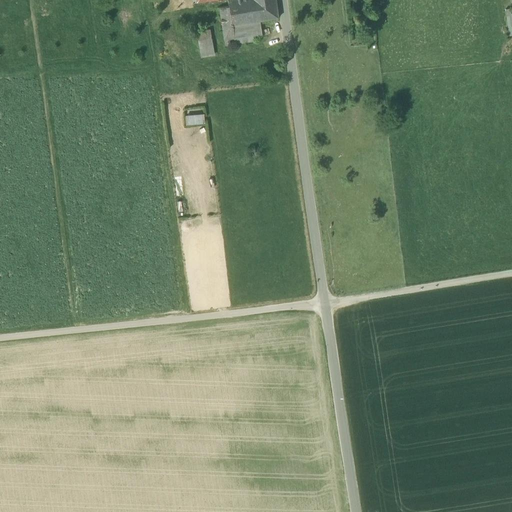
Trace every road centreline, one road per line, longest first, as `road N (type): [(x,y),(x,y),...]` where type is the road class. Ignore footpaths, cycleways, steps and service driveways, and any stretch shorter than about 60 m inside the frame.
road 1 (unclassified): [(282,0),(355,511)]
road 2 (track): [(0,338),(324,303),(511,271)]
